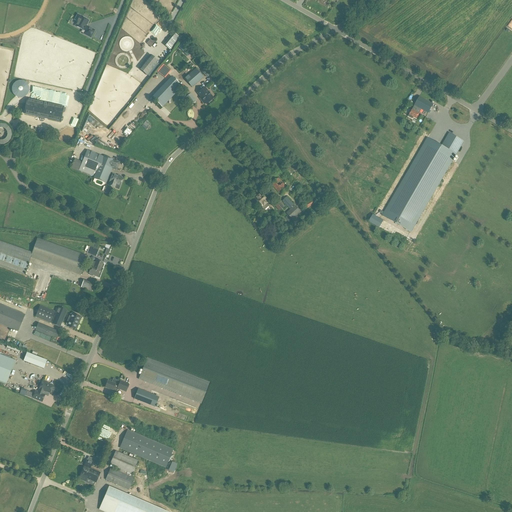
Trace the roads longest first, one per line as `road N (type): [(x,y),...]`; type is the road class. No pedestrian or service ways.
road 1 (unclassified): [(30,511),(171,158),(285,58),(335,29)]
road 2 (unclassified): [(511,130),(335,29)]
